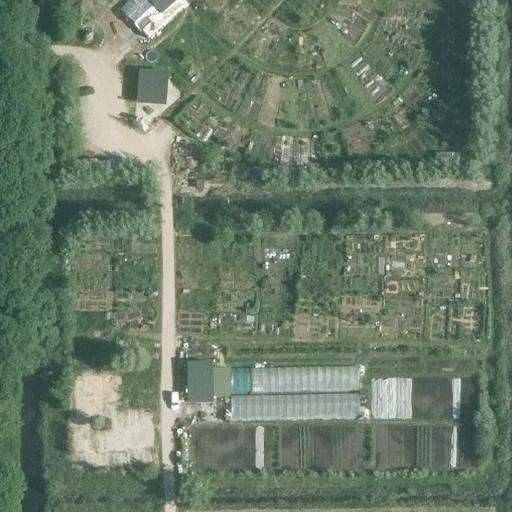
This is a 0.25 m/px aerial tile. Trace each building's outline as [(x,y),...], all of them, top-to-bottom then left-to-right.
[(141,68),(140,103),(168,104),(169,70),(141,68)] [(276,239),(275,253),(298,254),(298,240),(276,239)] [(190,402),(215,402),(215,361),(189,361),(190,402)] [(357,366),(231,369),(231,393),(358,391),(357,366)] [(358,419),(357,395),(230,397),(231,421),(358,419)]
